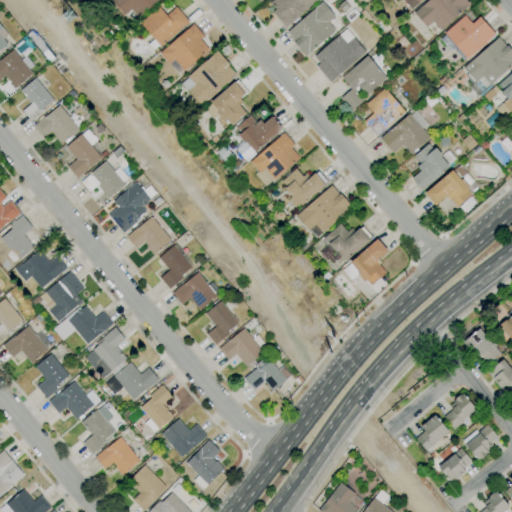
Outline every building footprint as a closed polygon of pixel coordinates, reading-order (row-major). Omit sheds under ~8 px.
[(158,0),(138,18),(130,10),(124,15),(111,1),(112,0),(158,0)] [(316,0),(285,28),(272,12),(275,9),(269,2),(271,0),(316,0)] [(421,0),(410,10),(401,0),(421,0)] [(440,30),(433,22),(426,28),(413,13),(428,0),(466,0),(470,4),(440,30)] [(305,57),(301,51),(302,50),(286,32),(322,1),(335,16),(327,22),(335,31),(305,57)] [(153,50),(147,44),(154,39),(140,23),(158,7),(166,15),(176,7),(189,22),(160,47),(159,45),(153,50)] [(463,61),(454,51),(451,53),(439,39),(445,34),(444,33),(465,15),(472,23),(479,16),(495,35),(467,59),(466,58),(463,61)] [(385,33),(376,23),(382,18),(391,29),(385,33)] [(178,75),(159,53),(193,24),(203,36),(200,39),(209,49),(178,75)] [(0,25),(8,35),(3,39),(7,44),(0,49),(0,25)] [(329,83),(315,66),(319,63),(314,56),(346,29),(365,52),(329,83)] [(480,97),(478,95),(477,96),(469,87),(473,84),(465,75),(467,74),(463,68),(498,37),(506,46),(507,45),(511,50),(511,65),(507,70),(509,71),(480,97)] [(14,88),(4,76),(0,79),(0,60),(12,50),(21,60),(25,56),(33,65),(28,69),(32,73),(14,88)] [(200,105),(188,91),(186,92),(180,84),(188,77),(187,77),(216,51),(229,65),(228,66),(236,75),(200,105)] [(351,111),(340,98),(351,89),(341,78),(367,56),(386,78),(366,95),(358,86),(354,89),(363,100),(351,111)] [(511,111),(510,113),(502,103),(507,100),(500,92),(502,91),(497,85),(511,72),(511,111)] [(31,121),(22,111),(30,104),(19,91),(35,78),(53,99),(41,110),(42,111),(31,121)] [(231,126),(226,120),(224,122),(218,114),(212,119),(204,110),(211,103),(210,102),(233,82),(234,83),(237,81),(246,91),(244,93),(244,94),(239,98),(243,102),(239,105),(246,113),(231,126)] [(376,137),(363,121),(372,113),(365,104),(384,87),(405,112),(376,137)] [(488,102),(483,96),(491,89),(496,95),(488,102)] [(60,144),(51,132),(43,138),(33,126),(45,115),(46,116),(59,105),(78,129),(60,144)] [(410,154),(402,146),(393,154),(380,138),(409,114),(429,138),(410,154)] [(254,152),(245,142),(244,143),(238,136),(240,134),(235,128),(249,115),(256,123),(260,120),(263,124),(271,116),(282,128),(254,152)] [(77,178),(67,166),(76,159),(65,147),(81,134),(87,129),(96,141),(91,145),(101,158),(77,178)] [(264,187),(254,174),(257,171),(249,162),(283,133),(294,145),(291,148),(300,158),(274,179),(264,187)] [(469,150),(461,140),(469,134),(477,144),(469,150)] [(421,191),(411,178),(419,171),(416,167),(420,164),(413,156),(428,143),(433,150),(436,147),(442,155),(447,151),(454,159),(448,164),(451,167),(421,191)] [(116,159),(111,153),(119,146),(124,152),(116,159)] [(108,199),(97,186),(89,192),(80,181),(105,161),(113,171),(118,167),(127,177),(122,182),(124,185),(108,199)] [(455,207),(449,199),(447,201),(444,198),(435,206),(424,193),(459,165),(467,175),(462,179),(469,187),(466,189),(471,195),(455,207)] [(294,208),(287,200),(291,197),(284,189),(286,187),(281,181),(295,169),(302,176),(306,173),(309,177),(314,173),(315,174),(318,171),(327,182),(324,184),(325,185),(301,205),(299,203),(294,208)] [(123,234),(107,214),(117,206),(113,201),(136,182),(150,199),(147,202),(147,204),(144,206),(143,205),(141,206),(145,211),(134,220),(136,223),(123,234)] [(315,239),(295,216),(331,185),(339,194),(340,194),(352,207),(315,239)] [(0,227),(0,190),(6,197),(1,201),(1,202),(0,203),(2,206),(10,200),(20,212),(7,223),(7,222),(0,227)] [(9,269),(0,258),(0,256),(8,249),(0,239),(2,236),(1,235),(10,227),(9,226),(22,215),(32,228),(23,235),(34,248),(9,269)] [(153,255),(146,247),(147,246),(143,242),(136,249),(125,237),(138,226),(138,227),(151,217),(170,240),(153,255)] [(346,260),(337,250),(336,252),(329,245),(328,245),(323,239),(340,224),(347,232),(351,228),(354,232),(358,228),(359,229),(362,227),(371,237),(369,239),(369,240),(346,260)] [(370,286),(365,280),(363,282),(356,275),(351,280),(342,270),(376,239),(387,251),(378,259),(381,262),(378,265),(386,273),(381,278),(380,277),(370,286)] [(168,290),(159,278),(168,270),(158,258),(174,245),(192,267),(179,278),(180,279),(168,290)] [(40,288),(30,276),(25,281),(15,269),(21,263),(22,264),(38,250),(49,262),(56,256),(66,268),(53,279),(52,278),(40,288)] [(58,321),(48,310),(49,309),(39,297),(44,292),(45,292),(69,272),(83,288),(76,294),(81,301),(58,321)] [(199,311),(189,299),(181,305),(171,293),(183,283),(184,283),(197,273),(207,285),(211,282),(218,290),(214,293),(216,296),(199,311)] [(0,341),(0,301),(4,298),(22,320),(10,330),(11,332),(0,341)] [(215,345),(206,334),(215,326),(204,314),(220,301),(238,322),(227,332),(228,334),(215,345)] [(86,344),(75,330),(62,341),(52,329),(78,307),(80,309),(84,306),(95,318),(102,312),(112,324),(100,334),(99,333),(86,344)] [(511,339),(511,340),(499,325),(506,319),(511,314),(511,339)] [(31,364),(20,351),(12,358),(2,346),(14,336),(14,337),(27,326),(35,335),(40,331),(51,345),(47,349),(31,364)] [(102,378),(92,367),(100,359),(92,350),(97,345),(95,343),(114,327),(124,339),(116,346),(126,358),(110,372),(110,371),(102,378)] [(245,367),(235,354),(228,361),(218,348),(230,338),(231,339),(243,328),(252,339),(257,335),(265,345),(260,349),(263,352),(245,367)] [(487,365),(480,356),(475,360),(461,342),(480,328),(493,345),(500,355),(487,365)] [(46,398),(36,386),(44,379),(34,367),(50,354),(68,376),(57,385),(59,388),(46,398)] [(271,392),(264,382),(253,391),(243,378),(255,368),(254,366),(263,358),(267,362),(269,360),(277,370),(282,366),(291,376),(271,392)] [(511,394),(511,395),(504,386),(500,389),(486,372),(502,359),(511,370),(511,394)] [(132,400),(122,387),(113,394),(104,384),(129,362),(139,374),(147,367),(157,379),(148,387),(132,400)] [(75,420),(65,408),(58,414),(47,401),(60,390),(61,391),(73,381),(85,395),(91,390),(99,400),(75,420)] [(158,429),(140,408),(151,398),(148,395),(162,384),(172,396),(162,405),(172,417),(158,429)] [(453,429),(443,417),(452,409),(449,406),(455,401),(454,399),(460,394),(461,395),(463,394),(476,409),(462,421),(462,422),(453,429)] [(91,454),(82,443),(91,436),(80,423),(96,410),(114,431),(103,441),(105,442),(91,454)] [(425,451),(415,438),(422,432),(422,433),(424,431),(420,427),(435,415),(437,418),(448,432),(425,451)] [(180,457),(160,433),(178,418),(188,431),(195,425),(205,437),(180,457)] [(480,460),(475,453),(473,454),(462,441),(475,430),(479,434),(481,433),(479,431),(487,424),(497,437),(488,444),(489,445),(485,449),(487,452),(485,454),(486,455),(480,460)] [(121,476),(114,467),(115,466),(112,462),(104,469),(94,457),(106,447),(107,447),(119,437),(139,461),(121,476)] [(202,490),(192,480),(198,475),(186,463),(197,452),(196,451),(208,440),(219,451),(211,459),(214,462),(216,461),(224,469),(202,490)] [(450,483),(437,467),(450,457),(460,448),(471,461),(462,468),(464,471),(462,472),(463,473),(458,477),(458,476),(450,483)] [(0,494),(0,451),(2,450),(23,474),(0,494)] [(143,510),(132,499),(138,493),(127,481),(144,465),(166,487),(143,510)] [(511,501),(503,491),(510,485),(510,486),(511,484),(508,479),(511,476),(511,501)] [(356,511),(318,511),(317,511),(322,504),(324,504),(340,482),(355,493),(354,495),(359,499),(353,506),(358,510),(356,511)] [(44,511),(11,511),(5,504),(23,489),(33,502),(40,496),(50,507),(44,511)] [(362,511),(380,490),(389,496),(382,505),(391,511),(362,511)] [(478,511),(485,507),(482,503),(488,498),(489,496),(492,493),(494,493),(496,491),(509,507),(502,511),(478,511)] [(147,511),(159,500),(161,503),(171,493),(191,511),(147,511)]
